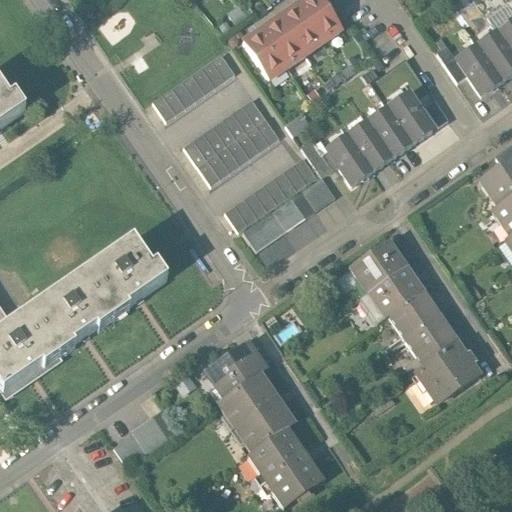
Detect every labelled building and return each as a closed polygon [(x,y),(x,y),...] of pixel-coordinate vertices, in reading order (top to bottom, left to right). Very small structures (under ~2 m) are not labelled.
[(340,34),(316,0),(310,0),(297,10),(322,47),(340,34)] [(465,16),(458,6),(451,11),(458,21),(465,16)] [(322,47),(297,10),(279,22),(304,59),(322,47)] [(245,23),(236,11),(225,20),(234,31),(245,23)] [(304,59),(279,22),(261,35),(285,71),(286,72),(304,59)] [(511,28),(496,39),(511,61),(511,28)] [(285,71),(261,35),(242,47),(268,84),(286,72),(285,71)] [(511,80),(511,61),(496,39),(476,53),(501,88),(511,80)] [(456,67),(445,52),(436,59),(456,88),(466,82),(456,67)] [(501,88),(476,53),(456,67),(466,82),(480,102),(501,88)] [(233,79),(219,60),(151,107),(165,127),(233,79)] [(360,73),(352,61),(343,67),(351,79),(360,73)] [(372,76),(362,82),(367,91),(377,84),(376,82),(372,76)] [(0,91),(0,130),(23,115),(13,100),(8,103),(0,91)] [(322,102),(316,94),(307,101),(313,109),(322,102)] [(431,136),(407,101),(387,115),(411,150),(431,136)] [(264,126),(250,105),(182,153),(196,173),(264,126)] [(447,125),(434,107),(433,108),(425,114),(437,132),(447,125)] [(411,150),(387,115),(367,128),(391,164),(411,150)] [(300,120),(285,131),(293,141),(308,131),(300,120)] [(277,145),(264,126),(196,173),(210,193),(277,145)] [(391,164),(367,128),(347,142),(371,177),(391,164)] [(371,177),(347,142),(326,156),(351,191),(371,177)] [(330,175),(310,146),(300,152),(320,182),(330,175)] [(511,148),(494,161),(501,171),(511,162),(511,148)] [(511,162),(501,171),(478,186),(496,213),(511,201),(511,162)] [(313,185),(299,165),(223,217),(237,237),(313,185)] [(321,183),(301,197),(315,216),(334,203),(321,183)] [(315,216),(301,197),(241,239),(255,259),(315,216)] [(511,201),(496,213),(491,216),(509,242),(510,242),(511,240),(511,201)] [(150,272),(132,245),(82,280),(112,325),(128,314),(126,311),(166,284),(155,269),(150,272)] [(388,246),(349,272),(368,299),(407,273),(388,246)] [(368,299),(358,306),(375,331),(388,322),(424,298),(407,273),(368,299)] [(82,280),(28,317),(59,362),(74,351),(72,349),(95,332),(97,335),(112,325),(82,280)] [(480,302),(473,292),(466,297),(472,307),(480,302)] [(424,298),(388,322),(404,345),(440,321),(424,298)] [(0,336),(11,329),(0,313),(0,336)] [(0,336),(0,394),(2,397),(41,370),(43,373),(59,362),(28,317),(11,329),(0,336)] [(440,321),(404,345),(423,373),(456,350),(458,348),(440,321)] [(244,348),(204,376),(224,404),(258,380),(264,377),(244,348)] [(465,363),(456,350),(423,373),(413,379),(435,411),(478,382),(471,372),(474,370),(468,361),(465,363)] [(293,431),(258,380),(224,404),(217,409),(252,458),(287,434),(293,431)] [(340,429),(348,422),(344,416),(335,422),(340,429)] [(164,444),(150,424),(131,438),(132,439),(145,457),(164,444)] [(252,458),(246,462),(259,481),(263,478),(274,495),(270,497),(280,511),(287,511),(324,487),(287,434),(252,458)] [(145,457),(132,439),(113,453),(126,471),(145,457)]
